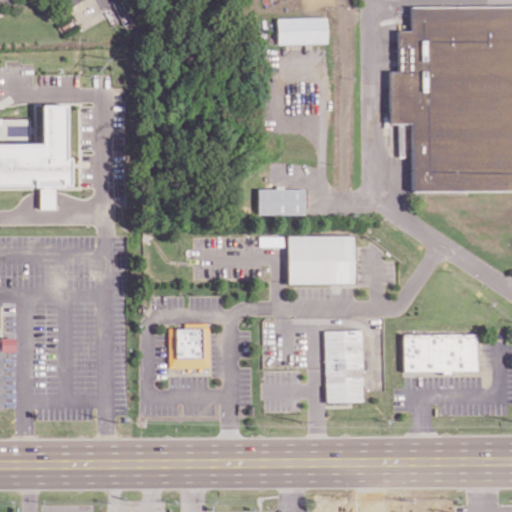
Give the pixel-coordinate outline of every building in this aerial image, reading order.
[(511,190),(511,5),(410,6),(410,30),(397,30),(397,71),(388,71),(389,123),(410,123),(410,191),(511,190)] [(276,43),(327,43),(326,17),(276,18),(276,43)] [(0,143),(0,185),(38,186),(38,208),(53,208),(53,186),(69,186),(69,157),(65,157),(64,104),(39,104),(40,143),(0,143)] [(256,214),(303,214),(303,188),(256,188),(256,214)] [(355,283),(355,235),(287,235),(287,283),(355,283)] [(167,328),(167,367),(208,367),(208,323),(183,323),(183,327),(167,328)] [(363,401),(361,329),(323,330),(324,402),(363,401)] [(402,334),(402,371),(477,370),(476,333),(402,334)] [(0,409),(3,409),(3,350),(13,350),(13,338),(0,338),(0,409)]
